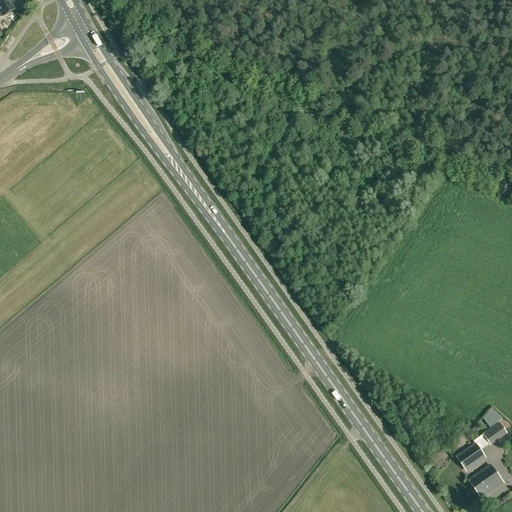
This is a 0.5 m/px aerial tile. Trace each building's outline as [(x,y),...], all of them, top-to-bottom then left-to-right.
[(0,0),(0,13),(0,14),(2,17),(13,10),(10,4),(16,0),(0,0)] [(506,433),(499,423),(483,434),(490,444),(506,433)] [(476,442),(456,456),(466,470),(486,456),(476,442)] [(490,465),(479,473),(492,491),(503,483),(490,465)] [(492,491),(479,473),(469,481),(481,498),(492,491)]
